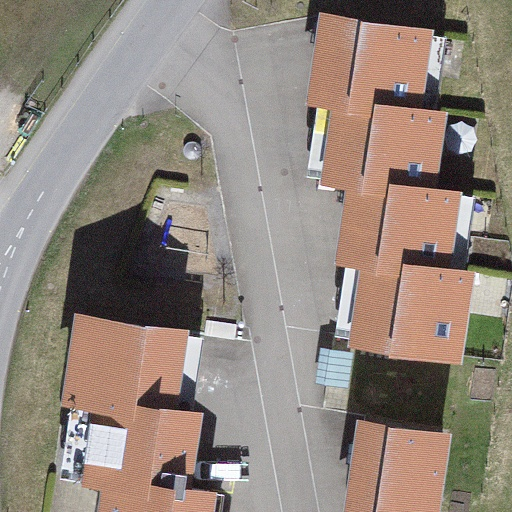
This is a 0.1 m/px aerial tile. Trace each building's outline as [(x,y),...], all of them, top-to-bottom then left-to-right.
[(421,98),(433,21),(320,4),(307,95),(331,98),(373,105),(375,91),(421,98)] [(391,171),(436,178),(449,103),(421,98),(375,91),(373,105),(331,98),(317,177),(347,182),(388,189),(391,171)] [(404,251),(450,259),(463,183),(436,178),(391,171),(388,189),(347,182),(334,256),(360,261),(401,268),(404,251)] [(347,339),(461,358),(476,263),(450,259),(404,251),(401,268),(360,261),(347,339)] [(136,393),(194,401),(203,331),(188,329),(189,321),(74,305),(62,397),(70,398),(60,470),(81,473),(89,412),(132,417),(136,393)] [(185,480),(191,481),(202,402),(194,401),(136,393),(132,417),(89,412),(81,473),(80,476),(100,479),(148,486),(152,459),(187,464),(185,480)] [(440,511),(453,425),(358,411),(342,511),(440,511)] [(213,511),(217,484),(191,481),(185,480),(187,464),(152,459),(148,486),(100,479),(96,511),(213,511)]
